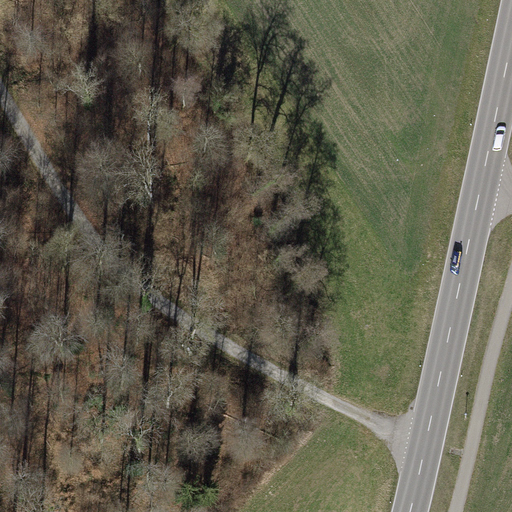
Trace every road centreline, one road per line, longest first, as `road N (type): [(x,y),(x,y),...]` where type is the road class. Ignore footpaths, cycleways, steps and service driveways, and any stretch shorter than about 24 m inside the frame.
road 1 (track): [(425,446),(220,343),(140,290),(81,222),(0,85)]
road 2 (secondary): [(511,35),(410,511)]
